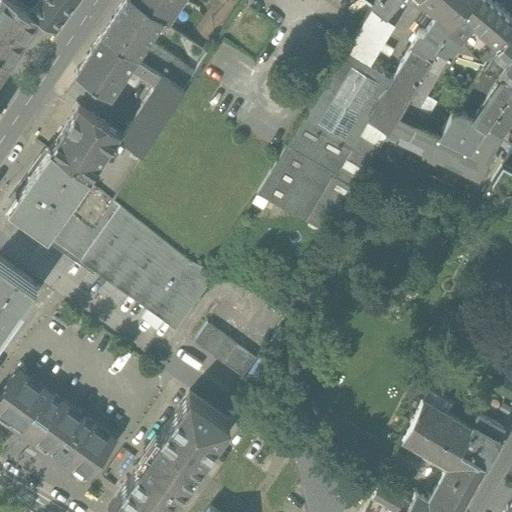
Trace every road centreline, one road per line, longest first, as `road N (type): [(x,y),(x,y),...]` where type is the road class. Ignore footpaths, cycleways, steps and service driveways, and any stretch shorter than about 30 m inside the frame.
road 1 (residential): [(342,503),(287,447),(0,244)]
road 2 (tertiary): [(0,142),(98,0)]
